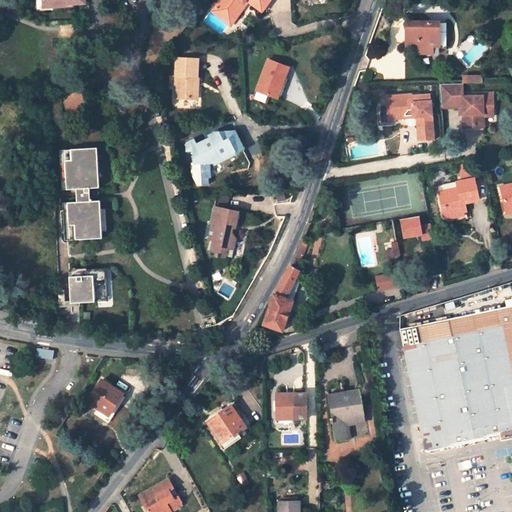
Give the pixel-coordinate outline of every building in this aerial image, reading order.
[(218,0),(214,6),(230,19),(241,3),(241,2),(242,0),(245,0),(248,2),(262,12),(270,0),(218,0)] [(230,19),(234,21),(248,2),(245,0),(242,0),(241,2),(241,3),(230,19)] [(234,21),(230,19),(214,6),(211,11),(231,27),(234,21)] [(441,22),(407,22),(407,39),(410,39),(410,46),(415,46),(414,54),(427,54),(427,46),(429,46),(439,46),(440,46),(441,22)] [(198,59),(175,58),(174,84),(176,84),(175,98),(194,99),(195,79),(198,79),(198,59)] [(288,67),(268,60),(256,91),(275,97),(280,82),(283,83),(288,67)] [(285,84),(283,83),(280,82),(275,97),(280,99),(285,84)] [(483,95),(473,95),(474,99),(464,100),(463,84),(462,84),(459,84),(441,84),(442,109),(461,108),(464,108),(464,117),(465,129),(476,129),(475,123),(485,123),(485,117),(495,116),(493,94),(483,95)] [(256,92),(254,99),(265,102),(267,95),(256,92)] [(414,95),(386,97),(387,122),(396,122),(396,119),(395,116),(406,115),(410,111),(414,111),(414,118),(418,118),(420,141),(435,140),(431,95),(421,96),(421,102),(414,103),(414,95)] [(396,119),(414,118),(414,111),(410,111),(406,115),(395,116),(396,119)] [(194,163),(191,163),(191,173),(199,184),(207,184),(207,176),(209,176),(209,163),(236,150),(237,153),(243,149),(235,131),(215,132),(209,135),(210,138),(193,146),(194,163)] [(57,220),(58,235),(96,233),(95,218),(90,218),(89,204),(94,204),(94,195),(84,196),(83,183),(93,183),(92,174),(87,174),(87,160),(92,159),(91,143),(53,145),(54,161),(59,161),(60,175),(55,176),(56,184),(70,184),(71,197),(56,197),(57,206),(62,206),(62,220),(57,220)] [(463,181),(475,178),(472,163),(460,165),(463,181)] [(458,189),(440,192),(443,207),(446,206),(447,215),(464,212),(462,204),(465,203),(479,200),(475,178),(463,181),(457,182),(458,189)] [(458,189),(457,182),(439,186),(440,192),(458,189)] [(511,184),(501,187),(505,208),(511,206),(511,184)] [(238,211),(214,207),(211,223),(217,224),(213,241),(211,251),(216,252),(216,255),(225,257),(227,248),(233,249),(235,239),(231,233),(232,227),(235,228),(238,211)] [(419,215),(399,217),(402,237),(422,235),(419,215)] [(217,224),(211,223),(207,240),(213,241),(217,224)] [(385,243),(386,256),(399,255),(398,242),(385,243)] [(283,331),(294,300),(300,281),(296,280),(300,271),(298,269),(302,261),(296,258),(292,263),(274,294),(264,324),(283,331)] [(62,264),(64,299),(72,299),(72,297),(100,296),(98,264),(80,264),(80,263),(62,264)] [(376,288),(398,287),(397,273),(375,274),(376,288)] [(511,305),(400,330),(427,452),(446,448),(446,446),(511,431),(511,305)] [(37,354),(52,357),(53,350),(38,348),(37,354)] [(101,379),(87,401),(97,408),(108,415),(122,394),(122,393),(101,379)] [(361,390),(329,396),(336,441),(349,439),(347,425),(346,419),(365,416),(361,390)] [(122,394),(108,415),(111,417),(125,396),(122,394)] [(305,394),(277,394),(278,419),(306,419),(305,394)] [(231,405),(207,421),(222,444),(220,445),(224,451),(248,434),(244,429),(246,427),(241,419),(235,411),(231,405)] [(108,422),(111,417),(108,415),(97,408),(94,413),(108,422)] [(238,408),(235,411),(241,419),(244,417),(238,408)] [(366,422),(365,416),(346,419),(347,425),(366,422)] [(439,466),(429,468),(430,474),(441,472),(439,466)] [(244,474),(238,476),(243,486),(248,484),(244,474)] [(256,478),(248,481),(251,486),(258,483),(256,478)] [(169,480),(145,493),(150,502),(144,504),(149,511),(161,511),(169,508),(171,511),(179,507),(177,504),(181,502),(177,496),(173,499),(169,491),(173,489),(169,480)] [(177,496),(173,489),(169,491),(173,499),(177,496)] [(140,496),(144,504),(150,502),(145,493),(140,496)] [(300,511),(300,500),(279,501),(279,511),(300,511)]
